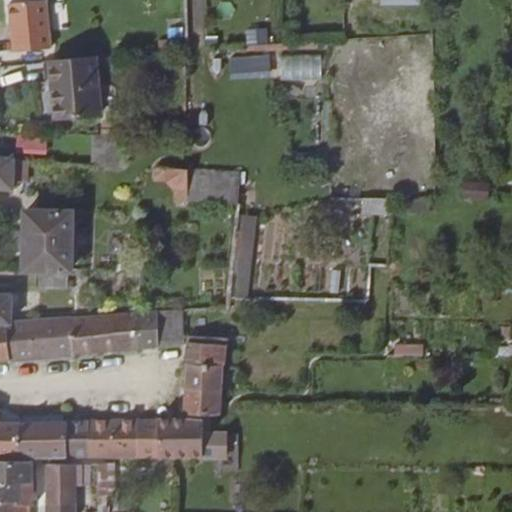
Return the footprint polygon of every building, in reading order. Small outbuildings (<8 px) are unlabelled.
[(53,0),(18,0),(16,0),(21,49),(57,45),(53,0)] [(431,36),(332,37),(333,171),(339,173),(360,173),(411,186),(418,186),(420,179),(393,172),(414,171),(433,176),(432,123),(421,163),(421,130),(411,130),(390,125),(385,125),(346,114),(386,114),(386,121),(394,89),(412,89),(414,81),(432,81),(431,36)] [(105,111),(100,54),(53,58),(58,114),(105,111)] [(269,74),(270,56),(231,54),(230,72),(269,74)] [(321,54),(278,55),(279,80),(322,79),(321,54)] [(0,125),(0,136),(2,140),(16,140),(17,126),(0,125)] [(19,132),(17,152),(47,154),(48,134),(19,132)] [(91,134),(92,166),(117,166),(117,134),(91,134)] [(0,154),(0,185),(17,185),(17,178),(31,177),(30,156),(0,154)] [(193,198),(193,197),(193,166),(157,164),(156,178),(168,179),(178,186),(178,199),(193,198)] [(462,180),(461,198),(490,200),(491,181),(462,180)] [(362,213),(391,215),(392,198),(362,197),(362,213)] [(33,228),(32,245),(32,266),(44,266),(43,283),(74,284),(75,266),(77,266),(83,266),(84,251),(91,251),(92,226),(84,225),(85,209),(78,209),(33,208),(33,228)] [(235,292),(252,292),(254,215),(237,214),(235,292)] [(24,245),(32,245),(33,228),(25,227),(24,245)] [(0,320),(14,319),(16,319),(16,291),(0,290),(0,320)] [(190,319),(190,308),(163,309),(161,344),(190,342),(190,331),(190,319)] [(161,344),(163,309),(120,312),(122,348),(161,344)] [(122,348),(120,312),(78,315),(80,351),(122,348)] [(80,351),(78,315),(16,319),(14,319),(16,357),(80,351)] [(0,358),(16,357),(14,319),(0,320),(0,358)] [(230,362),(231,342),(221,341),(221,333),(195,332),(194,341),(193,360),(230,362)] [(423,356),(423,343),(394,343),(394,356),(423,356)] [(500,356),(511,356),(511,345),(500,345),(500,356)] [(191,385),(227,386),(230,362),(193,360),(191,385)] [(225,411),(227,386),(191,385),(190,412),(225,411)] [(28,420),(68,419),(68,412),(28,412),(28,420)] [(185,453),(184,416),(163,417),(164,453),(175,453),(185,453)] [(206,418),(189,416),(184,416),(185,453),(213,453),(214,453),(214,443),(205,442),(206,418)] [(142,454),(141,417),(115,418),(115,454),(142,454)] [(164,453),(163,417),(141,417),(142,454),(164,453)] [(24,420),(2,418),(0,452),(22,452),(24,420)] [(28,420),(24,420),(22,452),(72,454),(93,454),(93,418),(68,419),(28,420)] [(115,454),(115,418),(93,418),(93,454),(115,454)] [(214,419),(206,418),(205,442),(214,443),(214,421),(214,419)] [(37,457),(0,456),(0,476),(24,477),(25,488),(38,488),(37,457)] [(80,461),(72,461),(53,461),(53,487),(79,486),(80,461)] [(24,477),(0,476),(0,495),(23,496),(24,501),(34,502),(38,502),(38,488),(25,488),(24,477)] [(79,486),(53,487),(53,501),(80,501),(79,486)] [(23,496),(0,495),(0,511),(33,511),(34,502),(24,501),(23,496)] [(79,511),(80,501),(53,501),(52,511),(79,511)]
